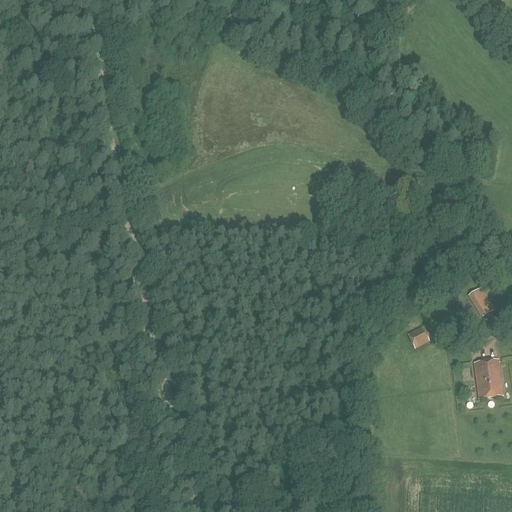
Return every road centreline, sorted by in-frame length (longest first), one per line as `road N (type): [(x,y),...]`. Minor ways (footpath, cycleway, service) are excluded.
road 1 (track): [(94,0),(108,129),(191,511)]
road 2 (track): [(129,232),(274,222),(458,297),(494,336)]
